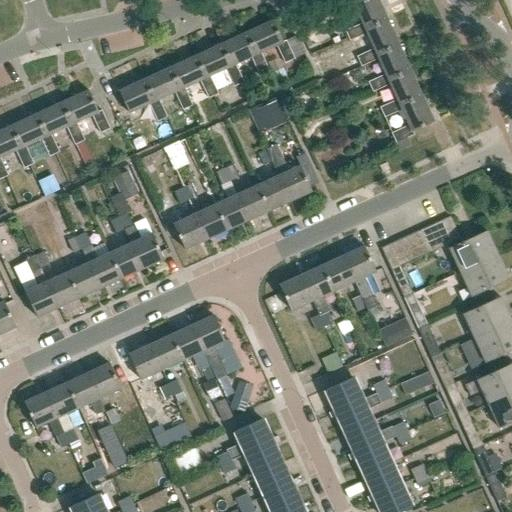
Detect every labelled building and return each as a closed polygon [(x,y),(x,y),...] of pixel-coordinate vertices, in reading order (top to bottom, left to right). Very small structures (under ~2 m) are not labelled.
[(360,0),(353,3),(362,23),(345,31),(349,41),(366,33),(365,30),(387,20),(377,0),(360,0)] [(309,12),(313,30),(330,26),(325,8),(309,12)] [(376,55),(398,45),(387,20),(365,30),(366,33),(373,49),(356,57),(361,66),(378,59),(376,55)] [(257,55),(261,53),(276,46),(284,64),(294,59),(286,41),(283,42),(273,21),(247,33),(257,55)] [(221,45),(231,66),(235,64),(251,57),(259,75),(269,71),(261,53),(257,55),(247,33),(221,45)] [(196,56),(206,78),(210,76),(225,69),(234,87),(243,83),(235,64),(231,66),(221,45),(196,56)] [(388,81),(410,71),(398,45),(376,55),(378,59),(385,74),(368,82),(372,92),(389,84),(388,81)] [(218,94),(210,76),(206,78),(196,56),(170,68),(180,90),(184,88),(200,81),(208,99),(218,94)] [(192,106),(184,88),(180,90),(170,68),(145,79),(155,101),(159,100),(174,92),(183,111),(192,106)] [(399,106),(421,96),(410,71),(388,81),(389,84),(397,100),(379,108),(384,118),(401,110),(399,106)] [(167,118),(159,100),(155,101),(145,79),(119,92),(129,113),(149,104),(157,122),(167,118)] [(72,124),(76,123),(92,115),(100,134),(110,129),(101,111),(98,112),(88,91),(62,103),(72,124)] [(399,106),(401,110),(408,125),(391,133),(396,143),(406,138),(413,135),(412,132),(433,122),(421,96),(399,106)] [(84,141),(76,123),(72,124),(62,103),(37,114),(47,136),(50,134),(66,127),(74,145),(84,141)] [(275,103),(257,111),(266,131),(284,123),(275,103)] [(59,152),(50,134),(47,136),(37,114),(11,126),(21,148),(25,146),(41,139),(49,157),(59,152)] [(127,145),(137,140),(129,121),(119,126),(127,145)] [(33,164),(25,146),(21,148),(11,126),(0,131),(0,157),(15,150),(23,169),(33,164)] [(103,149),(121,141),(115,127),(96,135),(103,149)] [(410,145),(407,139),(406,138),(396,143),(397,146),(399,150),(410,145)] [(319,141),(305,146),(314,166),(327,160),(319,141)] [(275,146),(266,150),(278,176),(290,202),(311,192),(308,186),(317,182),(318,181),(305,154),(304,154),(296,158),(300,167),(287,173),(281,158),(275,146)] [(269,211),(290,202),(266,150),(257,154),(250,157),(255,170),(263,166),(269,181),(257,186),(269,211)] [(176,153),(166,159),(176,178),(187,172),(176,153)] [(224,169),(230,181),(239,177),(233,165),(224,169)] [(221,185),(230,181),(224,169),(215,173),(221,185)] [(122,201),(138,194),(127,171),(112,179),(122,201)] [(60,190),(53,175),(39,182),(45,196),(60,190)] [(188,200),(197,196),(191,185),(182,189),(188,200)] [(236,196),(248,221),(269,211),(257,186),(236,196)] [(206,240),(194,215),(188,200),(182,189),(173,193),(179,205),(179,204),(185,219),(179,222),(174,224),(173,225),(184,250),(206,240)] [(227,230),(248,221),(236,196),(215,205),(227,230)] [(206,240),(227,230),(215,205),(194,215),(206,240)] [(130,244),(142,269),(163,259),(152,234),(139,240),(127,214),(118,218),(124,230),(130,244)] [(440,221),(450,243),(460,239),(450,217),(440,221)] [(115,234),(124,230),(118,218),(110,222),(115,234)] [(440,248),(450,243),(440,221),(430,226),(440,248)] [(430,252),(440,248),(430,226),(420,230),(430,252)] [(420,257),(430,252),(420,230),(410,235),(420,257)] [(459,272),(497,255),(485,231),(448,247),(459,272)] [(121,279),(109,254),(97,259),(85,233),(76,237),(82,249),(88,263),(100,288),(121,279)] [(411,261),(420,257),(410,235),(401,239),(411,261)] [(73,253),(82,249),(76,237),(67,241),(73,253)] [(400,266),(411,261),(401,239),(391,244),(400,266)] [(121,279),(142,269),(130,244),(109,254),(121,279)] [(390,271),(399,266),(400,266),(391,244),(380,249),(390,271)] [(366,307),(367,310),(378,305),(364,276),(376,271),(364,246),(343,256),(354,281),(361,296),(361,295),(366,307)] [(40,268),(48,264),(43,252),(34,256),(40,268)] [(497,255),(459,272),(466,287),(456,291),(461,300),(470,296),(508,279),(497,255)] [(40,268),(34,256),(25,260),(37,287),(25,292),(36,317),(58,307),(46,282),(40,268)] [(343,256),(322,266),(333,291),(354,281),(343,256)] [(79,298),(100,288),(88,263),(67,273),(79,298)] [(322,296),(333,291),(322,266),(301,275),(312,300),(319,315),(324,327),(333,322),(328,312),(329,311),(322,296)] [(399,266),(390,271),(399,290),(408,286),(399,266)] [(58,307),(79,298),(67,273),(46,282),(58,307)] [(291,310),(312,300),(301,275),(279,285),(291,310)] [(352,299),(357,311),(366,307),(361,295),(361,296),(352,299)] [(473,338),(511,321),(500,297),(462,314),(473,338)] [(0,303),(0,333),(15,327),(4,302),(0,303)] [(417,328),(426,324),(416,303),(407,308),(417,328)] [(315,331),(324,327),(319,315),(310,319),(315,331)] [(215,377),(216,380),(227,375),(214,346),(225,341),(213,316),(192,326),(203,351),(210,365),(215,377)] [(390,342),(410,333),(405,321),(385,330),(390,342)] [(511,323),(511,321),(473,338),(484,362),(511,349),(511,323)] [(426,324),(417,328),(426,350),(436,346),(426,324)] [(182,360),(203,351),(192,326),(171,335),(182,360)] [(161,370),(182,360),(171,335),(150,345),(161,370)] [(140,380),(161,370),(150,345),(128,355),(140,380)] [(487,404),(511,392),(511,362),(464,385),(469,397),(481,391),(487,404)] [(444,388),(453,384),(444,363),(434,367),(444,388)] [(88,373),(99,398),(120,389),(109,364),(88,373)] [(215,377),(210,365),(201,369),(206,381),(215,377)] [(78,408),(99,398),(88,373),(66,383),(78,408)] [(220,395),(213,378),(202,383),(210,400),(220,395)] [(362,401),(361,400),(352,379),(327,390),(337,412),(362,401)] [(379,393),(389,388),(385,379),(375,384),(379,393)] [(168,384),(173,396),(182,392),(177,380),(168,384)] [(45,393),(69,444),(78,440),(66,414),(78,408),(66,383),(45,393)] [(164,400),(173,396),(168,384),(159,388),(164,400)] [(453,384),(444,388),(454,409),(463,405),(453,384)] [(346,433),(371,422),(366,410),(393,397),(389,388),(379,393),(362,401),(337,412),(346,433)] [(511,392),(487,404),(498,428),(511,421),(511,392)] [(45,393),(24,403),(35,428),(48,422),(60,448),(69,444),(45,393)] [(232,396),(229,406),(244,411),(248,401),(232,396)] [(223,398),(214,403),(222,420),(231,416),(223,398)] [(106,413),(111,425),(120,421),(114,409),(106,413)] [(227,452),(215,457),(219,466),(232,460),(245,454),(278,439),(277,436),(271,439),(263,421),(262,419),(235,432),(236,435),(240,444),(226,451),(227,452)] [(356,454),(381,443),(395,436),(407,431),(402,422),(377,434),(371,422),(346,433),(356,454)] [(471,448),(481,443),(471,422),(462,427),(471,448)] [(399,445),(411,440),(407,431),(395,436),(399,445)] [(278,439),(245,454),(254,475),(282,463),(273,444),(279,441),(278,439)] [(390,464),(381,443),(356,454),(365,475),(390,464)] [(481,443),(471,448),(481,469),(490,464),(481,443)] [(177,476),(202,464),(194,446),(169,457),(177,476)] [(438,467),(447,485),(466,475),(457,458),(438,467)] [(67,459),(40,470),(47,487),(74,476),(67,459)] [(93,482),(108,475),(101,459),(92,463),(94,468),(88,471),(93,482)] [(232,460),(219,466),(223,475),(236,469),(232,460)] [(113,461),(106,465),(109,472),(117,469),(113,461)] [(282,463),(254,475),(264,496),(297,481),(296,478),(290,481),(282,463)] [(375,496),(400,485),(390,464),(365,475),(375,496)] [(414,479),(427,474),(423,465),(410,470),(414,479)] [(427,474),(414,479),(418,488),(431,483),(427,474)] [(297,481),(264,496),(271,511),(284,511),(301,504),(292,486),(299,483),(297,481)] [(496,502),(506,497),(498,481),(489,486),(496,502)] [(400,485),(375,496),(382,511),(397,511),(410,506),(400,485)] [(238,508),(251,503),(247,494),(234,499),(238,508)] [(74,511),(104,511),(97,496),(72,507),(74,511)] [(121,511),(134,506),(130,497),(117,502),(121,511)] [(251,503),(238,508),(240,511),(254,511),(255,511),(251,503)]
